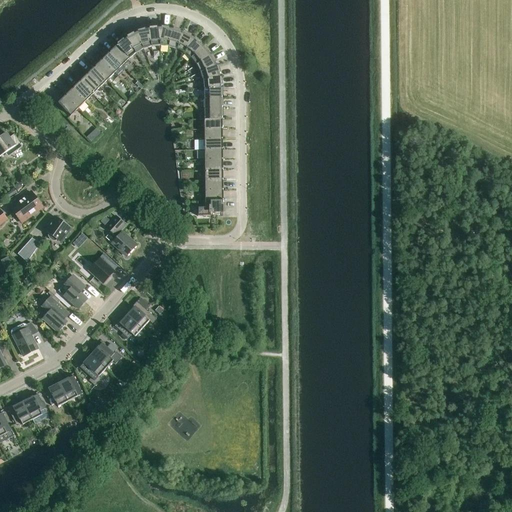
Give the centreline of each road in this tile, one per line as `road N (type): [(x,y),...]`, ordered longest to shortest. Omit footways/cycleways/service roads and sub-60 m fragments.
road 1 (residential): [(11,112),(140,12),(168,10),(207,24),(241,81),(240,228),(223,242),(155,242)]
road 2 (residential): [(155,242),(125,203),(82,216),(64,208),(54,185),(58,151),(11,112)]
road 3 (residential): [(0,388),(57,359),(149,262),(155,242)]
